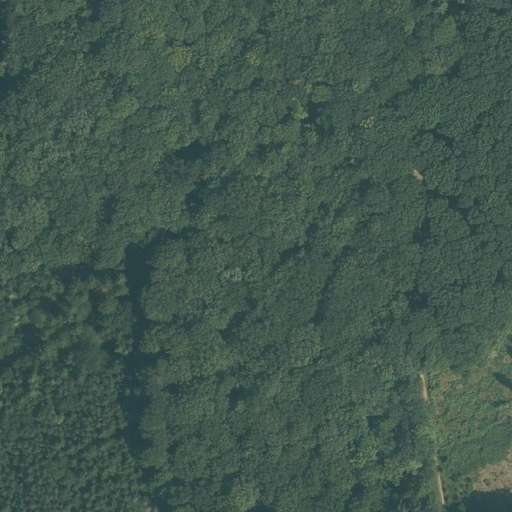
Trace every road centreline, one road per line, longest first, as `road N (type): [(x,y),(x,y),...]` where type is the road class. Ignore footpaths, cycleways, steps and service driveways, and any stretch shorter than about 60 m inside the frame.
road 1 (track): [(443,511),(363,0)]
road 2 (track): [(117,0),(0,113)]
